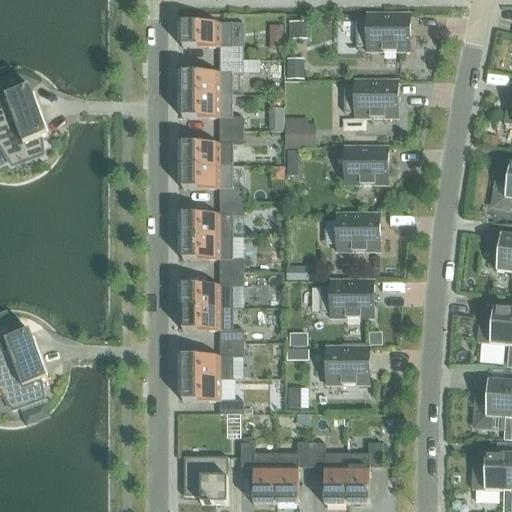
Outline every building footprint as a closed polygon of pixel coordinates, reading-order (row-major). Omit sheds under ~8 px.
[(357,49),(368,49),(368,55),(411,54),(411,18),(367,18),(367,23),(357,23),(357,49)] [(306,24),(290,23),(290,41),(306,41),(306,24)] [(220,51),(220,63),(244,63),(244,49),(233,49),(233,26),(183,26),(183,51),(220,51)] [(284,27),(271,27),(271,51),(284,51),(284,27)] [(289,82),(305,82),(305,62),(289,62),(289,82)] [(183,76),(183,99),(234,99),(233,77),(244,77),(244,63),(220,63),(220,76),(183,76)] [(0,84),(0,129),(40,114),(32,90),(24,93),(15,78),(0,84)] [(345,90),(345,116),(356,116),(356,121),(399,121),(399,84),(355,84),(355,90),(345,90)] [(220,121),(220,134),(244,134),(244,120),(234,120),(234,99),(183,99),(183,121),(220,121)] [(273,133),(285,133),(285,111),(273,111),(273,133)] [(40,114),(0,129),(0,147),(13,169),(44,158),(42,141),(49,138),(40,114)] [(307,120),(285,120),(285,134),(285,149),(315,149),(315,126),(307,126),(307,120)] [(183,163),(183,170),(234,170),(234,148),(244,148),(244,134),(220,134),(220,147),(198,147),(183,147),(183,158),(182,158),(182,163),(183,163)] [(486,147),(498,148),(499,139),(487,137),(486,147)] [(345,151),(345,188),(389,188),(389,151),(345,151)] [(298,153),(287,153),(287,178),(298,178),(298,153)] [(506,201),(511,202),(511,165),(500,163),(496,184),(508,186),(506,201)] [(285,168),(273,168),(273,182),(285,182),(285,168)] [(220,192),(220,205),(245,205),(245,191),(234,191),(234,170),(183,170),(183,181),(182,181),(182,186),(183,186),(183,192),(220,192)] [(183,218),(183,241),(234,241),(234,219),(245,219),(245,205),(220,205),(220,218),(183,218)] [(337,254),(381,254),(381,218),(337,218),(337,254)] [(497,274),(511,275),(511,239),(490,236),(487,257),(499,259),(497,274)] [(183,252),(182,252),(182,253),(183,253),(183,259),(182,259),(182,260),(183,260),(183,263),(220,264),(220,276),(245,276),(245,272),(245,262),(234,262),(234,241),(183,241),(183,252)] [(303,268),(289,268),(289,281),(303,281),(303,268)] [(183,289),(183,311),(234,311),(234,290),(245,290),(245,276),(220,276),(220,289),(183,289)] [(321,290),(321,316),(331,316),(331,321),(375,321),(375,284),(331,284),(331,289),(321,290)] [(479,346),(510,349),(511,348),(511,312),(496,311),(497,299),(483,298),(482,310),(479,346)] [(220,334),(220,347),(245,347),(245,333),(234,333),(234,311),(183,311),(183,334),(220,334)] [(3,317),(0,317),(0,328),(11,324),(8,316),(8,315),(3,317)] [(0,373),(40,359),(32,335),(24,337),(15,323),(11,324),(0,328),(0,373)] [(382,347),(382,335),(370,335),(370,347),(382,347)] [(183,382),(223,382),(245,382),(245,360),(245,347),(220,347),(220,360),(183,360),(183,363),(182,363),(182,364),(183,364),(183,370),(182,370),(182,371),(183,371),(183,382)] [(327,351),(327,388),(370,388),(370,351),(327,351)] [(297,352),(287,352),(287,363),(297,363),(297,352)] [(40,359),(0,373),(0,392),(13,413),(21,410),(44,402),(41,385),(49,382),(40,359)] [(489,384),(477,383),(476,404),(488,405),(487,420),(506,421),(510,421),(511,385),(511,381),(511,373),(490,372),(489,384)] [(223,404),(223,382),(183,382),(183,394),(182,394),(183,394),(183,401),(182,401),(183,401),(183,403),(220,403),(220,415),(229,415),(229,418),(245,418),(244,404),(223,404)] [(299,391),(299,386),(291,386),(291,391),(290,391),(289,411),(302,411),(302,391),(299,391)] [(44,402),(21,410),(22,415),(45,406),(44,402)] [(22,415),(21,415),(24,423),(25,427),(50,417),(49,414),(47,410),(46,406),(45,406),(22,415)] [(312,417),(303,417),(303,429),(313,428),(313,417),(312,417)] [(312,437),(312,446),(313,467),(325,467),(326,504),(348,504),(348,457),(327,457),(326,446),(326,437),(312,437)] [(299,457),(277,457),(277,505),(300,505),(300,467),(313,467),(312,446),(298,447),(299,457)] [(369,457),(348,457),(348,504),(371,504),(371,470),(383,470),(383,446),(369,446),(369,457)] [(498,446),(498,457),(509,457),(509,453),(509,446),(498,446)] [(277,505),(277,457),(256,458),(256,447),(255,447),(244,447),(242,447),(242,468),(255,468),(255,505),(277,505)] [(473,493),(504,494),(508,494),(509,457),(498,457),(474,457),(473,493)] [(202,498),(203,506),(229,505),(229,458),(191,458),(191,460),(185,460),(185,500),(185,498),(202,498)]
